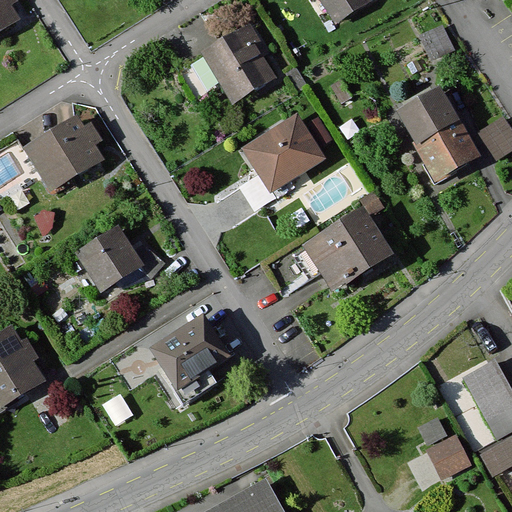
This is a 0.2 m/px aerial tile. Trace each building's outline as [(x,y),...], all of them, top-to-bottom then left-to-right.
[(0,0),(0,29),(19,18),(10,4),(16,1),(15,0),(0,0)] [(322,0),(335,20),(368,0),(322,0)] [(420,31),(428,58),(455,49),(447,23),(420,31)] [(235,103),(274,79),(245,30),(205,53),(235,103)] [(477,156),(439,89),(399,112),(437,179),(477,156)] [(271,189),(321,158),(295,117),(246,149),(271,189)] [(511,148),(511,130),(503,117),(478,133),(495,160),(511,148)] [(32,156),(55,193),(103,163),(80,126),(32,156)] [(373,194),(361,202),(372,216),(383,208),(373,194)] [(335,289),(390,254),(363,211),(308,245),(335,289)] [(77,257),(100,295),(145,268),(121,230),(77,257)] [(178,393),(230,360),(204,320),(152,353),(178,393)] [(12,327),(0,335),(0,412),(45,384),(33,364),(39,360),(27,341),(23,344),(12,327)] [(494,441),(511,431),(511,406),(491,367),(463,381),(494,441)] [(418,426),(428,444),(450,432),(440,414),(418,426)] [(511,464),(511,436),(480,455),(492,476),(511,464)] [(443,477),(470,465),(459,440),(432,452),(443,477)] [(282,511),(268,486),(218,511),(282,511)]
